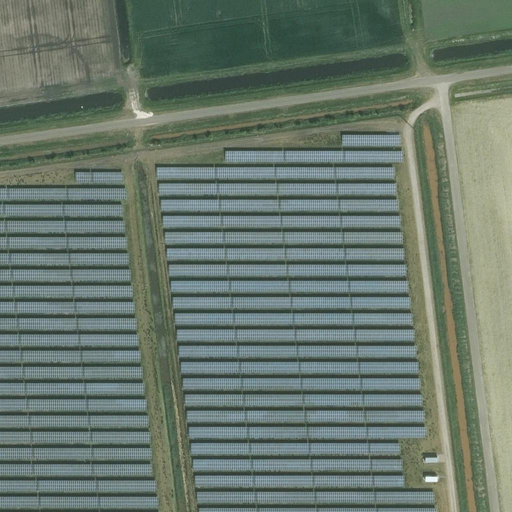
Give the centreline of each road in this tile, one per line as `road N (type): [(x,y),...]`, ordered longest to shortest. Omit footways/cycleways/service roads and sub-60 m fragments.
road 1 (unclassified): [(0,142),(511,71)]
road 2 (track): [(408,124),(453,511)]
